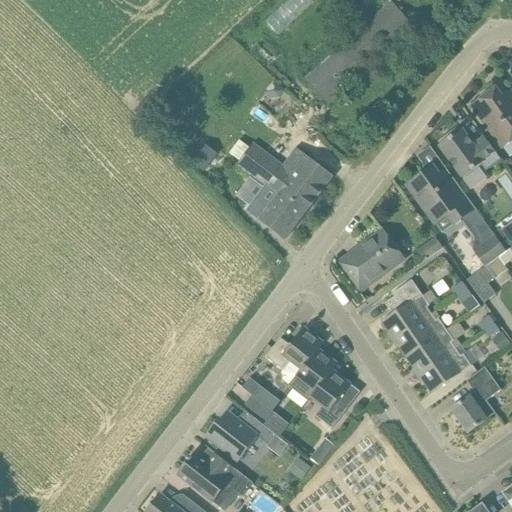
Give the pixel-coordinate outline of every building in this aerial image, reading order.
[(289,0),(264,18),(275,34),(313,7),(308,0),(289,0)] [(392,3),(306,79),(329,105),(415,30),(392,3)] [(182,89),(174,97),(179,103),(188,95),(182,89)] [(511,141),(511,90),(496,102),(490,93),(472,106),(503,148),(511,141)] [(502,160),(497,154),(485,138),(474,146),(462,129),(440,146),(472,190),(489,177),(485,172),(502,160)] [(191,161),(204,171),(217,155),(204,144),(191,161)] [(254,144),(238,166),(265,187),(267,188),(278,196),(290,179),(316,199),(334,176),(333,175),(318,164),(308,156),(297,148),(283,166),(280,170),(262,157),(265,153),(254,144)] [(476,209),(460,187),(448,171),(440,177),(435,170),(428,175),(426,172),(408,186),(436,224),(448,215),(455,224),(476,209)] [(265,187),(247,211),(259,220),(259,221),(260,221),(285,240),(316,199),(290,179),(278,196),(267,188),(265,187)] [(484,268),(499,258),(507,252),(484,220),(474,227),(485,244),(474,253),(484,268)] [(511,222),(499,232),(509,246),(511,243),(511,222)] [(405,259),(396,247),(384,231),(360,248),(339,264),(361,292),(376,280),(405,259)] [(435,237),(426,244),(435,255),(443,248),(435,237)] [(511,248),(499,258),(508,270),(507,267),(511,262),(511,248)] [(488,284),(508,270),(499,258),(484,268),(485,269),(468,282),(485,305),(497,295),(488,284)] [(430,305),(424,297),(412,280),(393,294),(395,297),(386,303),(394,314),(382,322),(394,340),(431,314),(427,307),(430,305)] [(457,296),(467,289),(463,282),(453,291),(457,296)] [(467,289),(457,296),(462,304),(473,296),(467,289)] [(436,321),(432,314),(431,314),(394,340),(407,358),(447,330),(439,318),(436,321)] [(484,332),(495,324),(489,317),(478,324),(484,332)] [(495,324),(484,332),(489,339),(500,331),(495,324)] [(318,349),(319,350),(324,343),(304,328),(290,346),(281,339),(266,358),(282,370),(283,380),(289,385),(302,370),(318,349)] [(455,341),(447,330),(407,358),(419,376),(457,350),(452,343),(455,341)] [(503,333),(492,340),(501,352),(511,345),(503,333)] [(338,364),(319,350),(318,349),(302,370),(289,385),(297,392),(304,383),(316,392),(333,370),(333,371),(338,364)] [(432,394),(448,383),(472,366),(464,355),(461,357),(457,350),(419,376),(432,394)] [(476,393),(471,396),(452,410),(469,434),(496,413),(487,401),(502,391),(485,368),(467,381),(476,393)] [(352,385),(333,371),(333,370),(316,392),(311,398),(322,407),(315,417),(332,429),(347,410),(338,403),(352,385)] [(251,380),(244,389),(252,396),(253,397),(261,387),(251,380)] [(253,397),(252,396),(245,405),(267,422),(275,413),(253,397)] [(206,436),(239,462),(258,438),(268,446),(276,436),(250,414),(242,424),(228,413),(221,421),(219,419),(206,436)] [(324,440),(307,458),(314,464),(330,445),(324,440)] [(180,474),(179,476),(213,503),(221,492),(223,493),(234,492),(235,491),(242,497),(254,484),(214,453),(214,454),(222,460),(215,469),(196,454),(193,458),(190,457),(179,470),(180,474)] [(205,511),(183,495),(175,506),(161,495),(147,511),(205,511)]
